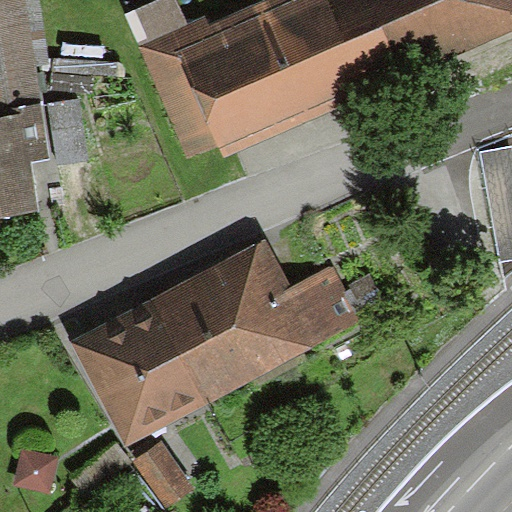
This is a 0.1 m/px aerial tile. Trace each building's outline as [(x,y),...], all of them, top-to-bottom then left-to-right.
[(50,54),(40,0),(0,0),(0,211),(40,206),(33,152),(51,149),(36,57),(50,54)] [(180,0),(141,0),(127,6),(187,149),(221,134),(225,144),(233,141),(511,21),(511,0),(249,0),(208,15),(205,7),(189,16),(180,0)] [(92,101),(57,103),(61,163),(96,161),(92,101)] [(265,233),(75,332),(126,434),(312,339),(358,315),(333,262),(327,264),(290,279),(265,233)] [(192,480),(161,436),(135,454),(166,498),(192,480)]
